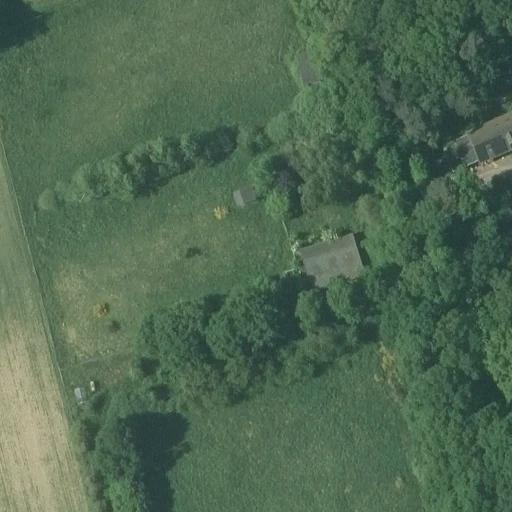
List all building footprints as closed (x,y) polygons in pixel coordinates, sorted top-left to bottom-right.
[(326,68),(305,73),(311,102),(332,97),(326,68)] [(511,122),(470,141),(480,164),(511,149),(511,122)] [(470,141),(444,152),(454,175),(480,164),(470,141)] [(497,203),(486,208),(491,218),(502,213),(497,203)] [(260,205),(244,209),(247,223),(264,219),(260,205)] [(351,241),(302,256),(306,267),(354,252),(351,241)] [(354,252),(306,267),(314,293),(363,279),(354,252)]
